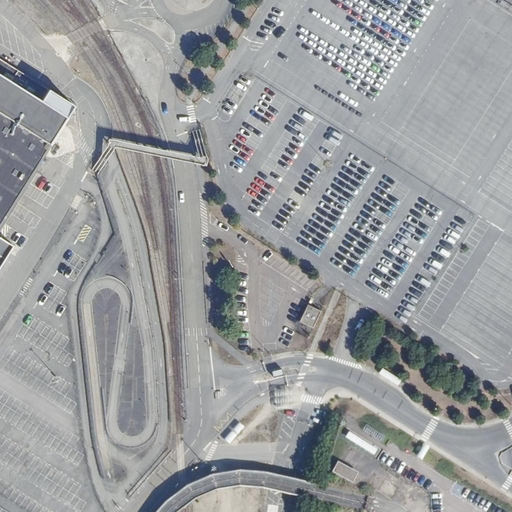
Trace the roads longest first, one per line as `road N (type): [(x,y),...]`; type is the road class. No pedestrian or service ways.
road 1 (unknown): [(491,229),(385,245),(436,177)]
road 2 (unknown): [(333,111),(251,223)]
road 3 (unknown): [(491,229),(427,333)]
